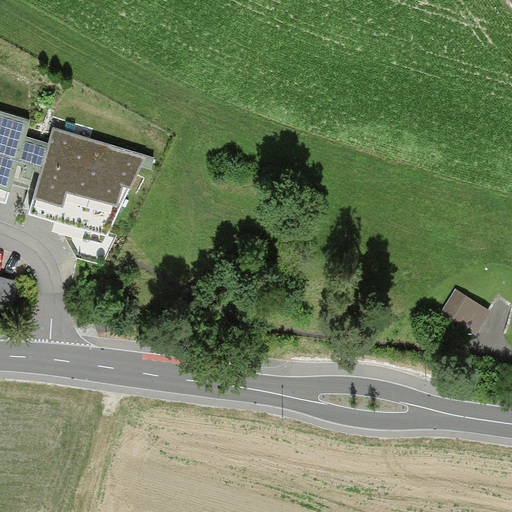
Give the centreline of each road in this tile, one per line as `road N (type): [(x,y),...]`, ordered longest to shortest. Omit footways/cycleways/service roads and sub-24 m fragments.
road 1 (tertiary): [(511,417),(50,358)]
road 2 (residential): [(0,232),(43,258),(50,358)]
